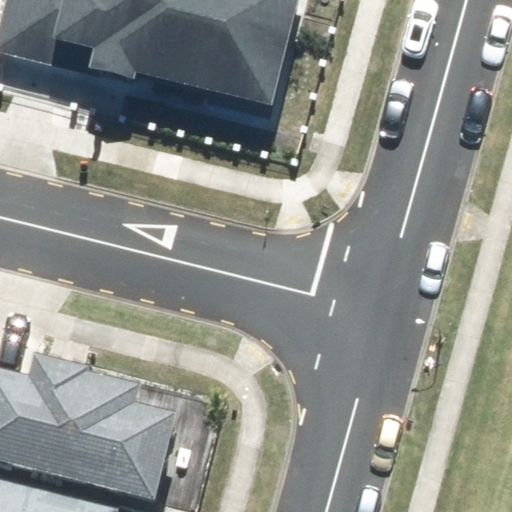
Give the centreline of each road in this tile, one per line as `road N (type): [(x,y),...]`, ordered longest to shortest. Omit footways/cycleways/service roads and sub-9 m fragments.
road 1 (residential): [(375,310),(0,209)]
road 2 (residential): [(463,0),(375,310)]
road 3 (residential): [(375,310),(321,511)]
